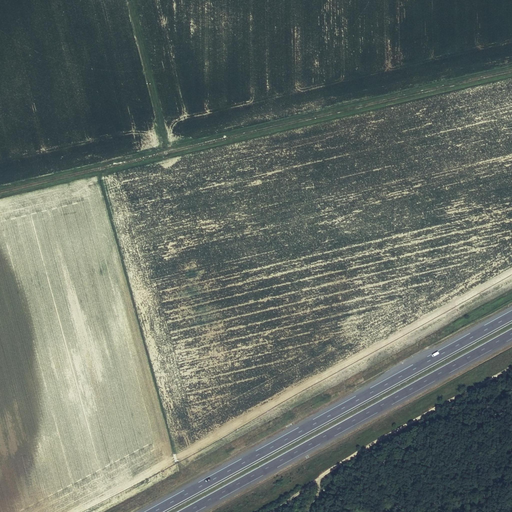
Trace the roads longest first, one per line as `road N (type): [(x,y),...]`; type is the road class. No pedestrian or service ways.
road 1 (track): [(511,71),(0,190)]
road 2 (motorway): [(511,315),(153,511)]
road 3 (motorway): [(187,511),(511,333)]
road 4 (track): [(271,511),(511,367)]
